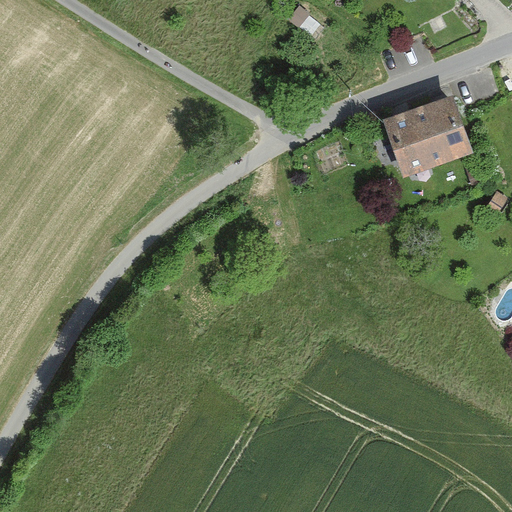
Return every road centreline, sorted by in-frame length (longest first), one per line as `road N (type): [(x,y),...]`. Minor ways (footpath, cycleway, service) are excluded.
road 1 (track): [(0,465),(54,359),(119,265),(159,223),(284,135)]
road 2 (residential): [(284,135),(511,46)]
